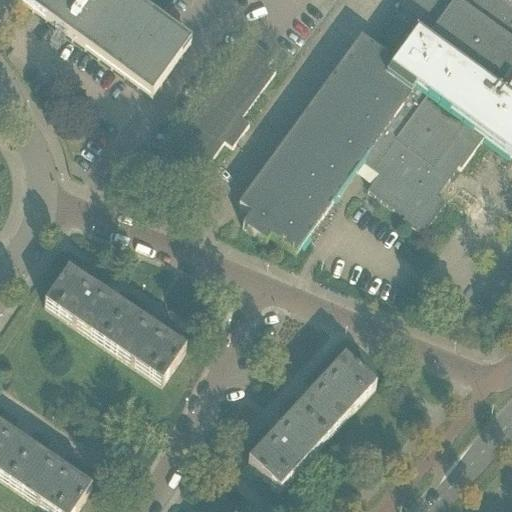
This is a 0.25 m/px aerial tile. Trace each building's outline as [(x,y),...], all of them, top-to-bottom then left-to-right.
[(11,0),(151,101),(191,47),(126,0),(11,0)] [(511,105),(505,101),(496,93),(511,71),(511,0),(404,0),(370,49),(359,41),(238,210),(250,219),(241,231),(265,248),(269,242),(294,260),(362,164),(379,176),(366,195),(404,222),(401,225),(421,239),(444,207),(456,216),(463,206),(443,191),(457,172),(460,174),(483,142),(510,161),(511,158),(511,105)] [(152,178),(176,195),(182,187),(190,193),(223,146),(231,152),(248,128),(241,122),(274,76),(266,70),(272,63),(249,45),(152,178)] [(67,275),(44,311),(102,350),(126,315),(119,310),(102,299),(67,275)] [(126,315),(102,350),(161,391),(185,356),(145,328),(126,315)] [(310,399),(295,416),(327,445),(335,437),(375,392),(342,363),(310,399)] [(275,437),(247,468),(279,496),(327,445),(295,416),(289,422),(280,432),(275,437)] [(0,432),(0,483),(7,489),(31,454),(24,449),(7,437),(0,432)] [(31,454),(7,489),(41,511),(78,511),(90,494),(31,454)]
